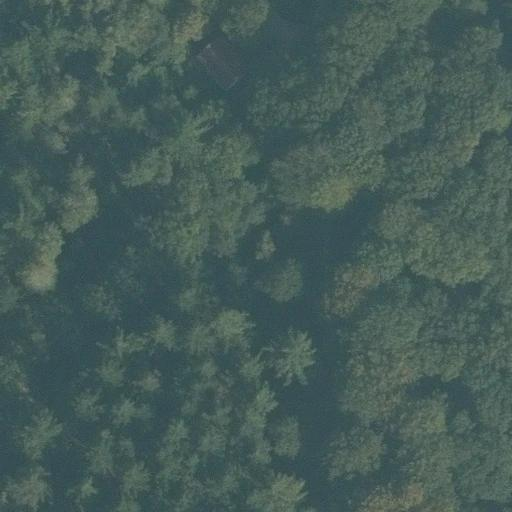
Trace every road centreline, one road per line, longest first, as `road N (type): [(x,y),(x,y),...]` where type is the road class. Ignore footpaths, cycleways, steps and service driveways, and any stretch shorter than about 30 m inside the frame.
road 1 (track): [(401,13),(427,71),(504,475),(503,511)]
road 2 (track): [(0,385),(309,101)]
